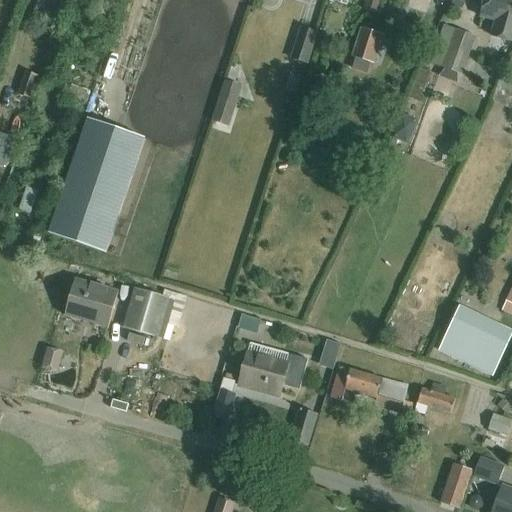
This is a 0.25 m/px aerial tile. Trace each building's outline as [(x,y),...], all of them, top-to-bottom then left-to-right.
[(66,0),(66,4),(81,9),(84,0),(66,0)] [(381,0),(367,0),(364,10),(377,15),(381,0)] [(511,0),(485,0),(481,18),(495,22),(492,35),(511,40),(511,0)] [(170,15),(152,59),(167,65),(185,21),(170,15)] [(212,47),(229,52),(239,24),(222,18),(212,47)] [(351,58),(374,65),(383,36),(361,29),(351,58)] [(292,60),(307,65),(317,34),(301,30),(292,60)] [(441,69),(462,76),(476,38),(455,30),(441,69)] [(18,95),(31,99),(38,78),(25,73),(18,95)] [(511,110),(511,107),(511,79),(502,76),(492,103),(511,110)] [(226,82),(213,123),(229,128),(242,87),(226,82)] [(88,121),(49,235),(106,255),(145,141),(88,121)] [(0,165),(7,168),(16,142),(0,136),(0,165)] [(37,212),(44,187),(30,184),(23,208),(37,212)] [(65,317),(108,329),(119,293),(75,281),(65,317)] [(165,291),(163,298),(135,290),(123,329),(158,339),(166,312),(178,316),(183,297),(165,291)] [(511,332),(460,308),(439,351),(493,377),(511,338),(511,332)] [(263,330),(263,314),(243,313),(242,329),(263,330)] [(339,363),(345,340),(331,336),(324,359),(339,363)] [(50,345),(49,367),(66,368),(67,346),(50,345)] [(247,355),(239,384),(262,390),(261,393),(280,398),(283,385),(300,390),(307,361),(291,357),(261,348),(258,358),(247,355)] [(390,406),(401,409),(394,438),(403,440),(412,404),(405,402),(408,388),(381,381),(339,368),(330,399),(341,403),(345,388),(391,401),(390,406)] [(451,415),(455,401),(422,391),(415,413),(425,416),(427,408),(451,415)] [(214,418),(227,422),(235,396),(222,392),(214,418)] [(300,410),(290,442),(307,448),(317,416),(300,410)] [(509,442),(511,433),(511,416),(497,411),(489,435),(509,442)] [(474,478),(498,487),(505,468),(480,459),(474,478)] [(455,466),(442,504),(460,510),(473,472),(455,466)] [(511,511),(511,491),(503,488),(494,511),(511,511)] [(218,511),(234,511),(237,504),(222,499),(218,511)]
